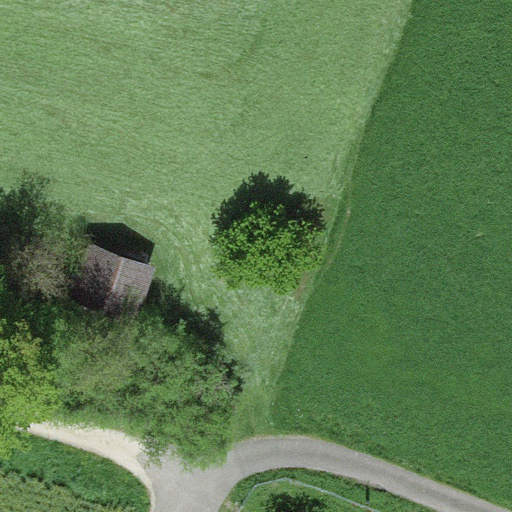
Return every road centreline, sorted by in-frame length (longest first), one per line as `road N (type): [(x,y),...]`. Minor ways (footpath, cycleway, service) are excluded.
road 1 (track): [(208,478),(279,446),(350,456),(494,511)]
road 2 (track): [(0,408),(208,478)]
